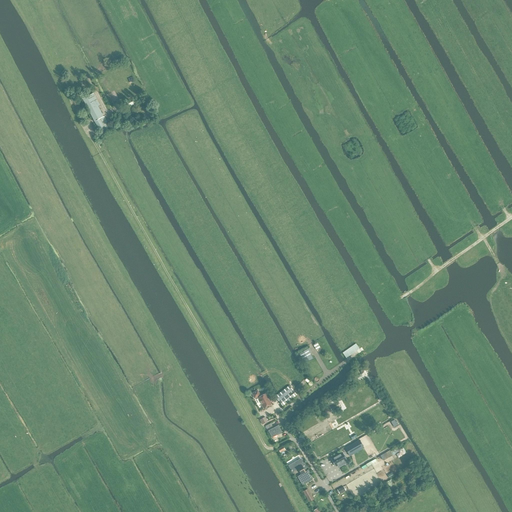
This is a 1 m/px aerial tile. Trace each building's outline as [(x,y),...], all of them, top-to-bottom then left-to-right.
[(93,93),(82,99),(100,132),(109,127),(104,117),(103,117),(98,107),(100,105),(93,93)] [(307,349),(299,354),(304,363),(313,359),(307,349)] [(279,401),(293,390),(289,385),(275,396),(279,401)] [(293,390),(279,401),(283,406),(296,395),(293,390)] [(254,392),(252,394),(254,398),(257,397),(257,398),(263,408),(271,404),(265,394),(260,396),(260,395),(257,391),(254,392)] [(336,401),(328,406),(332,412),(340,407),(337,401),(336,401)] [(272,437),(282,432),(278,425),(268,431),(272,437)] [(359,440),(345,448),(349,455),(363,447),(359,440)] [(402,444),(394,449),(393,450),(394,452),(395,452),(397,456),(398,458),(399,457),(399,458),(406,453),(402,444)] [(383,460),(393,455),(390,450),(380,456),(382,459),(383,460)] [(342,453),(331,459),(335,466),(338,465),(339,467),(348,462),(346,460),(342,453)] [(300,459),(288,466),(292,472),(297,469),(301,475),(299,476),(298,477),(302,485),(312,479),(311,478),(311,477),(308,474),(307,471),(306,472),(305,472),(304,470),(307,468),(304,463),(303,464),(300,459)] [(385,483),(388,488),(391,485),(390,484),(393,482),(391,479),(385,483)] [(308,489),(303,492),(309,502),(313,499),(308,489)] [(388,491),(385,493),(392,504),(397,501),(395,498),(393,499),(388,491)]
